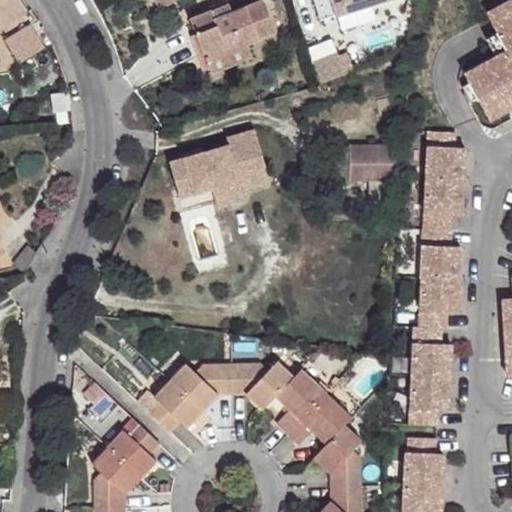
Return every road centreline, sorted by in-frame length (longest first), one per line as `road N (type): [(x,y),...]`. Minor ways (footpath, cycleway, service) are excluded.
road 1 (residential): [(51,0),(80,50),(98,111),(100,165),(47,310),(27,511)]
road 2 (residential): [(511,157),(493,180),(480,257),(474,493),(484,511)]
road 3 (residential): [(266,511),(265,477),(227,458),(207,463),(193,479),(190,511)]
